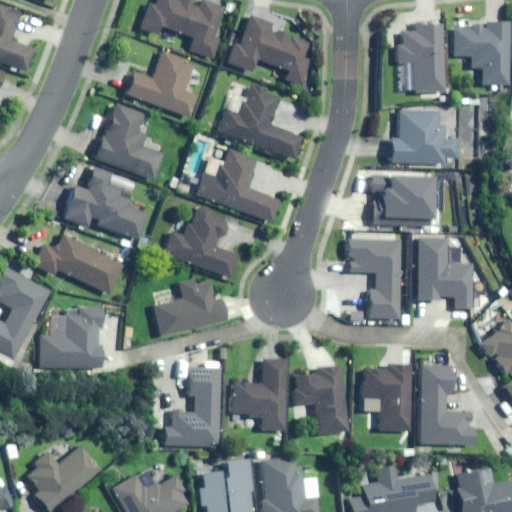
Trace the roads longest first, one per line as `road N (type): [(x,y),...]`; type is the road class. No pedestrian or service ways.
road 1 (unknown): [(112,372),(250,337),(282,293),(326,339),(444,350),(511,449)]
road 2 (residential): [(346,0),(345,95),(282,293)]
road 3 (tertiary): [(1,196),(41,136),(93,0)]
